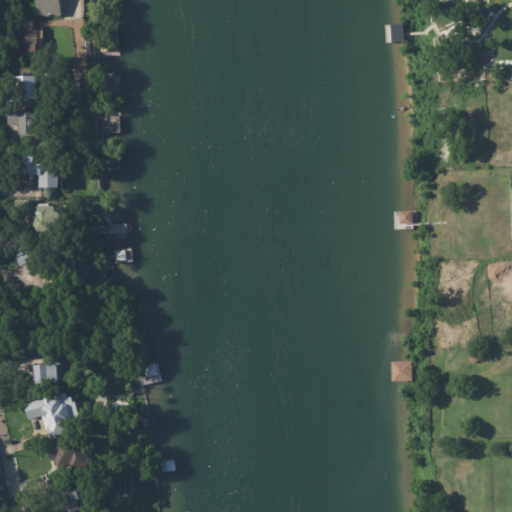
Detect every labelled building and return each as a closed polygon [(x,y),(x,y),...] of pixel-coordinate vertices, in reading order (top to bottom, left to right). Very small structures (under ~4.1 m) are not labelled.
[(64,0),(64,3),(58,3),(58,17),(38,16),(38,15),(35,14),(35,9),(38,8),(38,5),(34,3),(34,0),(64,0)] [(35,29),(39,30),(38,56),(25,55),(25,54),(17,53),(18,29),(35,29)] [(42,89),(42,100),(19,100),(18,77),(41,76),(42,89)] [(34,140),(21,140),(21,135),(19,135),(19,126),(8,126),(8,111),(40,112),(40,136),(35,136),(34,140)] [(43,189),(41,189),(41,176),(34,176),(34,175),(23,175),(24,155),(37,155),(37,165),(43,165),(43,164),(63,164),(62,189),(43,189)] [(33,217),(13,217),(14,200),(33,201),(33,217)] [(36,233),(35,217),(39,217),(39,213),(38,213),(38,205),(64,204),(64,233),(36,233)] [(83,273),(83,275),(50,277),(50,273),(48,273),(47,262),(19,264),(18,248),(67,244),(68,254),(79,254),(80,266),(83,266),(83,273)] [(391,381),(411,381),(411,361),(391,362),(391,381)] [(61,363),(63,381),(35,383),(34,366),(38,366),(38,364),(61,362),(61,363)] [(81,402),(84,412),(75,416),(79,428),(56,436),(54,429),(51,430),(46,414),(49,413),(49,412),(47,412),(47,414),(33,418),(28,403),(67,390),(70,392),(72,396),(76,395),(78,400),(80,399),(81,402)] [(87,452),(93,466),(86,469),(87,471),(71,478),(58,450),(76,442),(77,443),(83,440),(87,452)] [(86,492),(88,500),(91,499),(95,511),(57,511),(57,509),(65,507),(62,497),(85,490),(86,492)]
